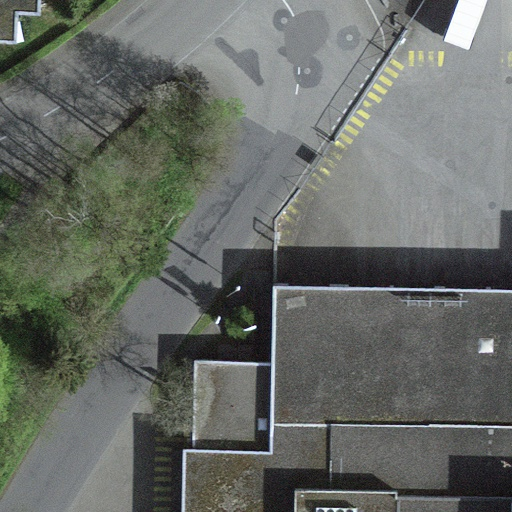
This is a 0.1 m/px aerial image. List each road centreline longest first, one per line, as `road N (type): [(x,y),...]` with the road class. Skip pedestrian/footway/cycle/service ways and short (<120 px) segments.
road 1 (residential): [(24,511),(141,326),(254,175),(268,142),(265,72),(251,41),(204,0)]
road 2 (residential): [(0,140),(44,121),(195,0)]
